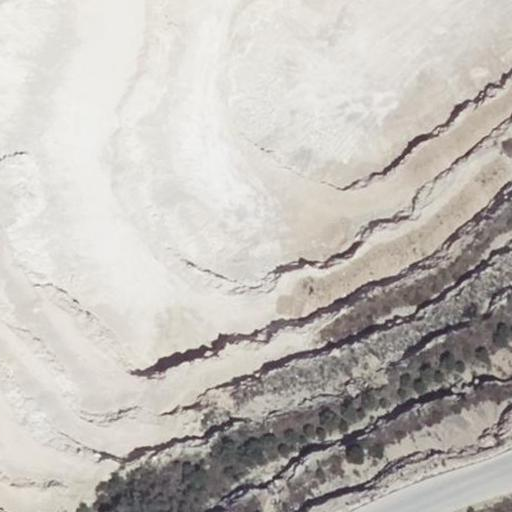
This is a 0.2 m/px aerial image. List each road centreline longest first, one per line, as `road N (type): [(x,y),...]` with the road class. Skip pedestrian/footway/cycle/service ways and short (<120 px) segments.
road 1 (track): [(121,0),(78,124),(75,208),(113,268),(135,285),(227,311)]
road 2 (track): [(224,0),(201,83),(204,163),(254,213)]
